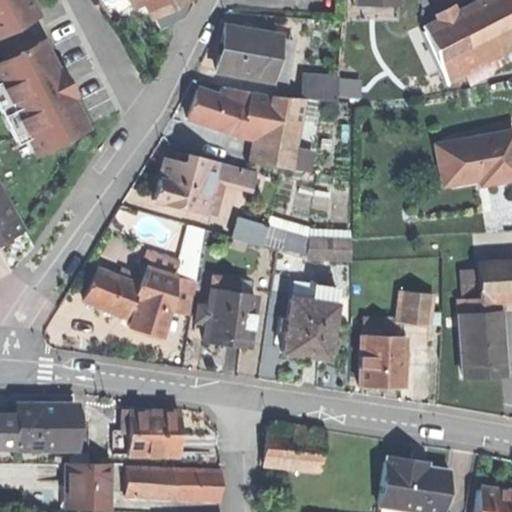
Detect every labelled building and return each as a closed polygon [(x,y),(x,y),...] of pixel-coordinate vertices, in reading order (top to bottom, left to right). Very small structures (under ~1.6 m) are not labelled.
[(0,0),(0,40),(4,38),(17,62),(6,67),(17,87),(12,90),(35,134),(40,132),(50,153),(72,141),(97,128),(83,100),(85,99),(84,97),(76,102),(70,91),(78,86),(71,72),(69,73),(53,43),(34,53),(21,29),(37,21),(26,0),(0,0)] [(140,0),(141,1),(144,7),(158,33),(186,0),(140,0)] [(511,48),(511,6),(509,0),(484,0),(421,31),(444,79),(446,82),(510,49),(511,48)] [(132,13),(144,7),(141,1),(129,6),(132,13)] [(220,51),(217,71),(271,81),(272,76),(278,46),(279,37),(225,27),(220,51)] [(294,48),(278,46),(272,76),(288,79),(294,48)] [(315,77),(312,100),(317,100),(335,102),(338,79),(315,77)] [(189,118),(236,134),(250,95),(222,89),(220,96),(198,89),(193,104),(189,118)] [(272,99),(250,95),(236,134),(257,139),(259,124),(267,125),(272,99)] [(272,96),(272,99),(267,125),(296,130),(299,118),(301,98),(272,96)] [(312,100),(301,98),(299,118),(315,120),(317,100),(312,100)] [(289,169),(296,130),(267,125),(259,124),(257,139),(253,163),(289,169)] [(310,173),(317,133),(296,130),(289,169),(310,173)] [(511,130),(440,143),(445,167),(453,166),(456,183),(478,179),(487,178),(488,184),(507,181),(511,179),(511,130)] [(441,186),(456,183),(453,166),(445,167),(440,143),(434,144),(441,186)] [(154,200),(202,213),(203,210),(208,188),(213,171),(215,162),(186,154),(184,164),(164,159),(159,181),(154,200)] [(229,166),(215,162),(213,171),(219,173),(217,180),(225,182),(229,166)] [(255,172),(229,166),(225,182),(251,189),(255,172)] [(215,189),(217,180),(219,173),(213,171),(208,188),(215,189)] [(219,190),(215,189),(208,188),(203,210),(213,212),(219,190)] [(0,242),(18,233),(0,200),(0,242)] [(245,242),(261,247),(262,246),(267,227),(238,219),(233,239),(236,240),(245,242)] [(183,224),(175,278),(197,281),(204,230),(183,224)] [(281,230),(267,227),(262,246),(276,249),(281,230)] [(308,238),(281,230),(276,249),(275,252),(307,259),(308,238)] [(349,240),(308,238),(307,259),(348,261),(349,240)] [(243,249),(245,242),(236,240),(234,246),(243,249)] [(475,270),(477,298),(494,297),(511,295),(511,259),(474,262),(475,270)] [(136,265),(133,274),(130,284),(137,286),(128,311),(136,314),(139,305),(169,313),(175,278),(136,265)] [(121,270),(118,279),(130,284),(133,274),(121,270)] [(459,271),(461,299),(477,298),(475,270),(459,271)] [(90,286),(84,302),(126,317),(128,311),(137,286),(130,284),(118,279),(96,271),(90,286)] [(197,281),(175,278),(169,313),(192,314),(197,281)] [(212,278),(210,290),(233,293),(235,281),(212,278)] [(303,356),(326,360),(336,290),(314,287),(312,302),(290,299),(287,318),(284,318),(282,333),(284,333),(282,353),(303,356)] [(233,293),(210,290),(208,309),(205,308),(203,323),(206,323),(203,342),(223,344),(247,348),(255,296),(233,293)] [(400,290),(396,321),(401,321),(412,323),(415,292),(400,290)] [(432,294),(415,292),(412,323),(428,325),(431,304),(432,294)] [(441,295),(432,294),(431,304),(440,305),(441,295)] [(461,299),(462,314),(495,311),(494,297),(477,298),(461,299)] [(160,338),(169,313),(139,305),(136,314),(128,311),(126,317),(132,319),(129,327),(160,338)] [(195,322),(203,323),(205,308),(198,307),(195,322)] [(462,314),(458,314),(462,376),(484,374),(502,373),(497,311),(495,311),(462,314)] [(364,320),(363,337),(400,338),(401,321),(396,321),(364,320)] [(382,388),(402,389),(404,338),(400,338),(363,337),(360,336),(358,387),(382,388)] [(0,445),(73,446),(73,418),(73,404),(51,403),(51,409),(41,409),(41,403),(16,403),(16,413),(16,423),(0,423),(0,445)] [(122,429),(128,429),(128,409),(131,409),(131,403),(120,403),(120,419),(122,419),(122,429)] [(128,451),(177,451),(177,409),(152,409),(131,409),(128,409),(128,429),(128,451)] [(0,412),(0,423),(16,423),(16,413),(0,412)] [(86,418),(73,418),(73,446),(86,446),(86,418)] [(262,462),(319,469),(324,427),(309,425),(292,423),(291,433),(266,430),(262,462)] [(87,451),(87,461),(96,461),(96,451),(87,451)] [(408,459),(383,456),(383,462),(380,462),(378,485),(376,505),(442,511),(446,469),(422,466),(407,465),(408,459)] [(87,461),(65,461),(65,484),(70,484),(69,506),(108,507),(108,490),(109,462),(96,461),(87,461)] [(124,494),(155,495),(156,466),(125,464),(124,494)] [(219,468),(156,466),(155,495),(218,497),(219,482),(219,468)] [(60,506),(69,506),(70,484),(65,484),(65,488),(60,488),(60,506)] [(511,511),(511,488),(501,487),(476,484),(473,511),(511,511)]
